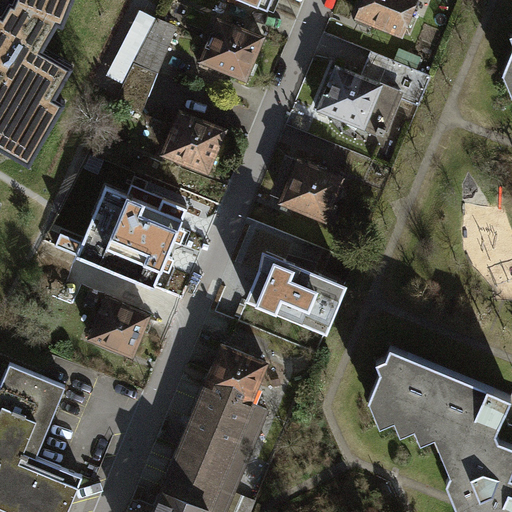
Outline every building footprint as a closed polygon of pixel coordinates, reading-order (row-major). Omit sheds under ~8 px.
[(10,0),(1,15),(7,18),(0,26),(0,146),(14,154),(24,142),(36,152),(65,102),(55,96),(66,77),(53,72),(58,57),(43,49),(59,20),(48,16),(13,2),(13,1),(10,0)] [(14,0),(13,1),(13,2),(48,16),(55,4),(68,12),(72,0),(14,0)] [(359,0),(353,16),(397,34),(411,0),(359,0)] [(215,17),(197,58),(241,77),(259,35),(215,17)] [(153,18),(119,86),(144,95),(173,26),(153,18)] [(511,30),(507,33),(511,42),(499,70),(511,76),(511,30)] [(427,75),(367,50),(356,75),(397,92),(395,96),(414,105),(427,75)] [(332,65),(315,107),(379,134),(395,96),(397,92),(356,75),(332,65)] [(177,110),(159,153),(203,171),(221,129),(177,110)] [(295,159),(277,201),(321,219),(339,177),(295,159)] [(115,188),(85,259),(159,289),(192,209),(134,185),(130,194),(115,188)] [(61,233),(56,245),(77,254),(82,242),(61,233)] [(260,250),(241,297),(322,329),(341,283),(260,250)] [(109,293),(90,339),(136,358),(155,312),(109,293)] [(246,402),(263,362),(218,344),(201,385),(246,403),(246,402)] [(506,394),(386,345),(382,355),(372,360),(376,368),(364,398),(379,404),(385,418),(399,412),(406,426),(420,421),(426,435),(441,429),(453,457),(442,480),(453,506),(469,511),(511,511),(511,477),(505,475),(511,459),(511,444),(494,438),(491,430),(506,394)] [(0,506),(14,511),(62,511),(78,474),(32,455),(61,385),(5,362),(0,374),(0,506)] [(205,508),(204,510),(210,511),(220,511),(263,409),(246,402),(246,403),(201,385),(158,489),(205,508)] [(203,511),(204,510),(205,508),(158,489),(148,511),(203,511)]
